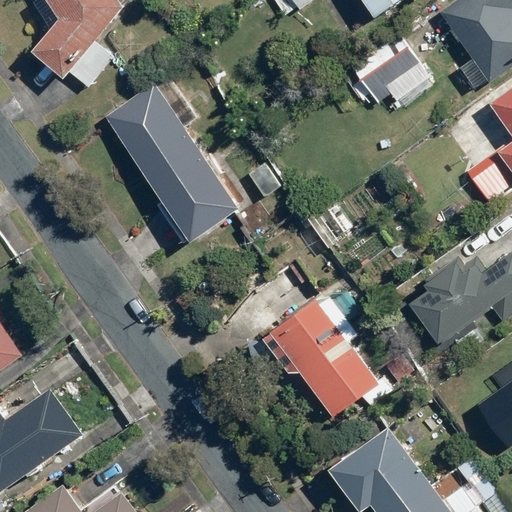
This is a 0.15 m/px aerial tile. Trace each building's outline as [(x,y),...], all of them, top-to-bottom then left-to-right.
[(133,2),(131,0),(40,0),(59,23),(39,46),(75,75),(78,72),(93,85),(119,54),(103,41),(133,2)] [(375,0),(386,14),(405,0),(375,0)] [(511,0),(461,0),(449,9),(500,79),(511,70),(511,0)] [(437,77),(413,38),(365,67),(385,98),(396,90),(402,99),(437,77)] [(174,68),(110,114),(157,179),(152,182),(195,240),(250,200),(194,123),(206,114),(174,68)] [(511,150),(511,87),(497,99),(511,119),(511,145),(510,147),(511,150)] [(286,186),(269,160),(253,171),(271,197),(286,186)] [(355,225),(337,201),(322,212),(340,236),(355,225)] [(507,316),(511,313),(511,252),(494,265),(486,254),(476,261),(472,255),(433,281),(437,287),(421,297),(449,338),(499,304),(507,316)] [(348,283),(282,326),(341,415),(368,397),(371,403),(394,388),(359,336),(366,331),(355,314),(365,307),(348,283)] [(0,369),(26,350),(0,314),(0,369)] [(499,455),(511,445),(511,362),(497,374),(508,387),(470,415),(499,455)] [(0,480),(5,487),(90,431),(56,387),(14,413),(7,402),(0,406),(0,480)] [(457,511),(395,423),(337,463),(369,510),(380,502),(387,511),(457,511)] [(147,511),(129,489),(95,511),(93,511),(75,483),(31,511),(147,511)]
